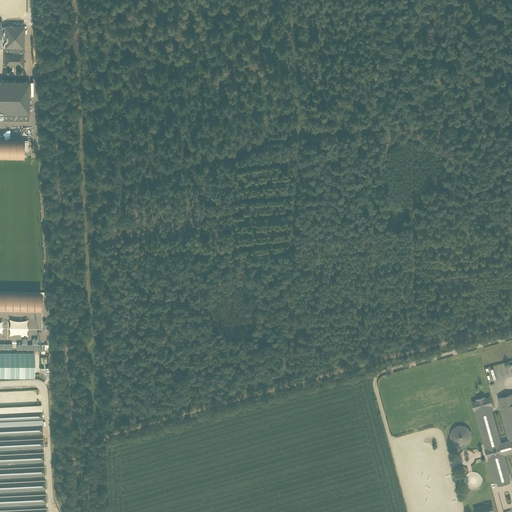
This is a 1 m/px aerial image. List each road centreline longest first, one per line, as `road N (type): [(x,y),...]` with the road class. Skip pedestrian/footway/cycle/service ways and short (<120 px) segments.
road 1 (track): [(49,0),(72,442)]
road 2 (track): [(398,0),(412,126),(415,349)]
road 3 (track): [(94,434),(415,349)]
